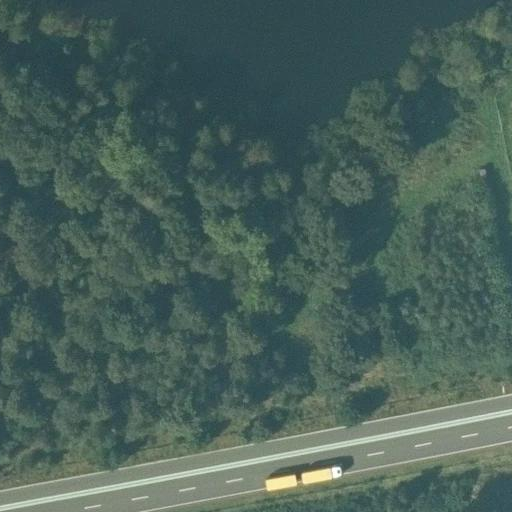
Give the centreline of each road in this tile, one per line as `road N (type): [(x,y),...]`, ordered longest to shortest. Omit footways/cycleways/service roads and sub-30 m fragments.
road 1 (trunk): [(511,405),(0,498)]
road 2 (trunk): [(58,511),(511,427)]
